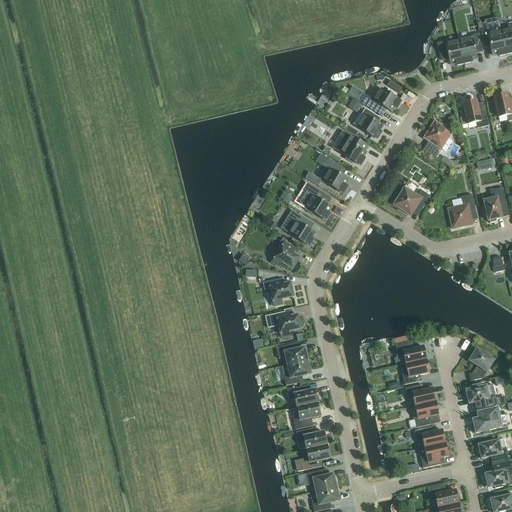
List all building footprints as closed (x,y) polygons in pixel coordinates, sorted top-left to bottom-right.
[(506,55),(511,53),(511,23),(508,25),(509,31),(501,33),(506,55)] [(506,55),(501,33),(493,34),(491,29),(480,31),(484,46),(490,44),(492,56),(498,55),(499,57),(506,55)] [(459,42),(464,65),(471,63),(470,61),(476,59),(475,51),(482,50),(479,34),(470,36),(471,39),(459,42)] [(464,65),(459,42),(446,45),(445,41),(437,43),(440,59),(448,57),(450,65),(456,64),(456,66),(464,65)] [(395,108),(397,109),(400,103),(398,102),(399,101),(381,90),(374,101),(365,95),(360,103),(380,116),(384,108),(391,113),(395,108)] [(495,97),(494,97),(495,104),(493,104),(494,111),(497,111),(498,118),(507,116),(508,122),(511,120),(511,105),(510,106),(507,94),(502,96),(501,93),(494,95),(495,97)] [(462,111),(463,117),(459,118),(461,126),(476,123),(477,129),(489,126),(486,111),(479,113),(476,101),(463,104),(464,111),(462,111)] [(375,138),(377,139),(381,133),(379,132),(382,127),(375,123),(379,118),(365,109),(361,115),(364,116),(357,128),(375,139),(375,138)] [(435,159),(439,153),(437,152),(439,149),(441,150),(452,132),(434,121),(423,139),(430,143),(424,152),(435,159)] [(359,142),(342,131),(331,148),(346,157),(345,159),(352,164),(353,162),(358,165),(359,164),(360,166),(364,160),(362,159),(366,153),(356,147),(359,142)] [(328,156),(339,163),(341,159),(330,152),(328,156)] [(343,193),(347,188),(345,186),(348,181),(338,175),(342,168),(321,154),(316,162),(327,169),(320,180),(341,193),(341,192),(343,193)] [(326,220),(330,215),(328,213),(331,208),(326,205),(328,201),(329,201),(331,198),(307,183),(303,190),(308,194),(301,206),(306,209),(305,211),(312,215),(313,213),(324,220),(324,219),(326,220)] [(404,187),(393,205),(411,216),(417,206),(422,209),(430,197),(420,191),(417,196),(404,187)] [(486,215),(488,222),(489,221),(489,224),(496,222),(496,220),(501,219),(499,207),(507,205),(503,188),(490,191),(492,199),(483,201),(485,208),(482,209),(484,216),(486,215)] [(283,193),(280,199),(288,204),(292,198),(283,193)] [(447,209),(452,230),(472,225),(470,213),(476,212),(472,195),(461,198),(463,206),(447,209)] [(308,245),(309,246),(313,240),(311,239),(315,234),(307,229),(312,223),(294,212),(283,231),(307,246),(308,245)] [(281,263),(292,270),(299,258),(292,254),(297,247),(283,238),(278,246),(281,248),(272,263),(279,267),(281,263)] [(492,260),(495,273),(504,271),(501,258),(492,260)] [(293,297),(290,283),(278,286),(277,280),(263,284),(264,290),(270,289),(274,307),(282,305),(281,300),(293,297)] [(299,322),(297,316),(286,318),(284,312),(265,317),(267,328),(278,326),(281,339),(289,337),(288,332),(300,329),(300,328),(302,328),(301,321),(299,322)] [(261,340),(252,342),(254,350),(263,349),(261,340)] [(406,365),(426,360),(423,347),(411,350),(410,342),(395,345),(398,358),(395,359),(397,367),(406,365)] [(287,366),(307,361),(304,348),(293,350),(292,345),(276,348),(278,359),(285,358),(287,366)] [(482,353),(476,350),(469,361),(479,368),(475,373),(469,375),(470,382),(482,379),(494,361),(489,358),(490,355),(483,351),(482,353)] [(426,360),(406,365),(407,373),(402,374),(404,385),(419,382),(417,376),(429,374),(426,360)] [(307,361),(287,366),(281,367),(283,375),(285,386),(300,383),(299,377),(310,375),(307,361)] [(495,385),(509,382),(507,375),(493,379),(495,385)] [(473,389),(466,391),(466,392),(463,392),(465,399),(467,399),(469,404),(480,402),(482,409),(497,406),(492,385),(480,388),(479,385),(472,387),(473,389)] [(415,407),(435,402),(432,389),(421,391),(419,386),(405,389),(407,400),(413,398),(415,407)] [(296,408),(317,403),(314,390),(302,393),(301,387),(286,390),(289,401),(295,400),(296,408)] [(435,402),(415,407),(417,415),(412,416),(413,420),(414,420),(416,428),(428,426),(427,418),(438,415),(435,402)] [(317,403),(296,408),(298,416),(292,418),(295,430),(310,427),(308,419),(320,417),(317,403)] [(484,417),(472,420),(473,426),(471,426),(473,433),(475,433),(475,434),(482,432),(482,435),(489,433),(489,431),(501,428),(497,408),(482,412),(484,417)] [(424,448),(445,444),(442,431),(430,433),(429,427),(414,431),(417,442),(423,440),(424,448)] [(306,450),(326,446),(323,432),(312,435),(310,429),(296,432),(298,443),(304,442),(306,450)] [(492,440),(484,442),(484,444),(478,445),(478,446),(476,447),(477,454),(480,454),(481,459),(492,457),(494,464),(509,461),(506,448),(500,449),(498,441),(492,442),(492,440)] [(445,444),(424,448),(426,457),(420,458),(423,469),(437,466),(436,460),(448,457),(445,444)] [(326,446),(306,450),(308,458),(302,460),(304,471),(319,467),(318,462),(329,459),(326,446)] [(496,472),(484,475),(486,480),(483,481),(485,488),(487,487),(487,488),(494,487),(494,489),(503,487),(502,485),(508,484),(508,486),(511,485),(511,473),(511,474),(509,463),(495,466),(496,472)] [(315,493),(336,488),(333,475),(321,477),(320,471),(305,475),(308,486),(314,484),(315,493)] [(438,508),(458,504),(458,503),(460,503),(459,496),(456,496),(455,491),(443,493),(441,484),(427,488),(430,502),(436,500),(438,508)] [(336,488),(315,493),(317,501),(311,502),(313,511),(317,511),(328,510),(327,504),(339,501),(336,488)] [(511,511),(511,495),(504,497),(503,495),(496,496),(497,498),(490,500),(490,501),(488,502),(490,509),(492,508),(492,511),(500,511),(501,511),(511,511)]
